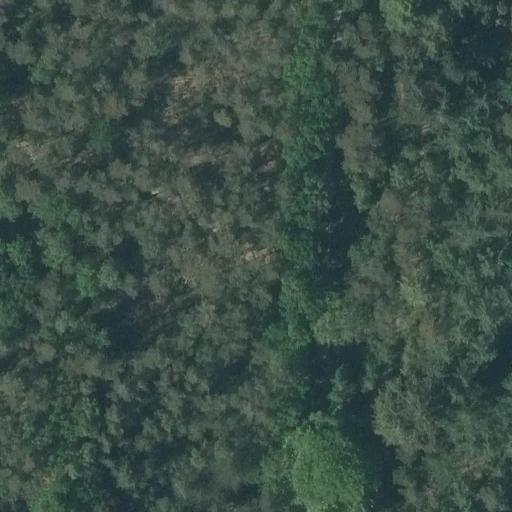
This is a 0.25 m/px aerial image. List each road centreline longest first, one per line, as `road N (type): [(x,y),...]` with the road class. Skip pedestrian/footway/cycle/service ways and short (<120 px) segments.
road 1 (unknown): [(343,511),(361,198),(399,0)]
road 2 (unknown): [(0,148),(144,178),(361,198)]
road 3 (track): [(321,511),(330,154)]
road 4 (track): [(0,110),(58,128),(330,154)]
road 5 (track): [(330,154),(339,0)]
